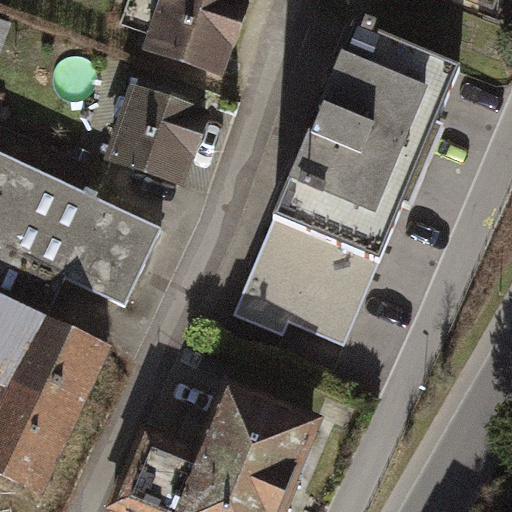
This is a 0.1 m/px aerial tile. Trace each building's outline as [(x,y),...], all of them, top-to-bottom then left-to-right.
[(224,80),(251,3),(243,0),(161,0),(143,52),(224,80)] [(461,72),(358,31),(346,59),(326,109),(313,142),(295,187),(280,223),(384,264),(461,72)] [(212,114),(131,85),(104,162),(185,190),(212,114)] [(384,264),(280,223),(241,319),(286,337),(291,325),(350,349),(384,264)] [(208,455),(144,431),(112,511),(291,511),(325,427),(233,391),(208,455)]
